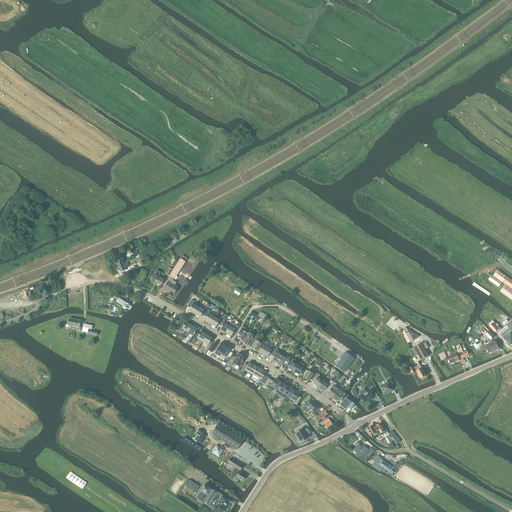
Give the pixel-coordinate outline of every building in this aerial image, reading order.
[(178,262),(175,267),(172,270),(169,275),(176,280),(177,277),(176,276),(185,262),(185,261),(180,259),(180,258),(179,259),(178,262)] [(121,261),(116,263),(117,266),(115,266),(117,271),(119,270),(119,271),(121,271),(122,272),(123,271),(123,270),(125,269),(124,268),(127,267),(127,265),(127,263),(125,262),(122,263),(121,261)] [(160,286),(164,279),(158,276),(160,272),(156,270),(150,281),(154,283),(154,282),(160,286)] [(493,276),(502,282),(511,289),(511,280),(497,270),(493,276)] [(502,282),(493,276),(492,275),(488,280),(499,287),(502,282)] [(171,280),(169,282),(168,281),(164,289),(168,291),(168,290),(174,293),(177,287),(174,285),(176,283),(172,280),(171,280)] [(511,289),(505,285),(500,292),(511,300),(511,289)] [(131,305),(118,297),(116,301),(128,309),(131,305)] [(194,314),(199,306),(196,304),(196,306),(193,304),(194,302),(192,300),(188,307),(190,308),(188,311),(194,314)] [(200,309),(201,307),(199,306),(194,314),(199,317),(201,315),(203,316),(207,309),(205,308),(203,310),(200,309)] [(208,310),(204,316),(206,318),(204,321),(210,324),(214,317),(209,314),(210,311),(208,310)] [(214,317),(210,324),(215,327),(217,324),(219,325),(223,319),(221,318),(219,320),(216,318),(217,317),(215,315),(214,317)] [(482,317),(486,323),(490,320),(485,315),(482,317)] [(223,319),(219,325),(221,327),(220,330),(225,333),(229,326),(224,323),(225,320),(223,319)] [(183,334),(185,335),(187,333),(191,326),(186,322),(184,325),(182,324),(178,330),(180,332),(182,329),(185,331),(183,334)] [(511,324),(510,322),(506,325),(509,328),(501,335),(509,346),(511,344),(511,324)] [(229,326),(225,333),(231,336),(232,333),(234,334),(238,328),(239,327),(231,323),(229,326)] [(495,332),(498,330),(492,323),(489,326),(495,332)] [(193,340),(197,333),(195,332),(197,329),(191,326),(187,333),(185,335),(188,337),(190,334),(192,336),(188,342),(191,344),(192,342),(193,340)] [(247,334),(244,332),(247,328),(243,326),(237,336),(238,337),(237,340),(242,343),(247,334)] [(480,329),(486,335),(491,340),(494,337),(484,326),(480,329)] [(400,330),(408,343),(420,337),(405,327),(400,330)] [(202,342),(206,335),(201,332),(199,334),(197,333),(193,340),(195,341),(197,338),(200,340),(198,342),(201,344),(202,342)] [(247,333),(247,334),(242,343),(241,343),(246,346),(249,342),(250,342),(253,336),(253,335),(249,333),(247,333)] [(206,335),(202,342),(207,345),(206,348),(208,349),(212,342),(210,341),(212,338),(206,335)] [(251,348),(257,352),(261,344),(255,341),(257,338),(255,336),(251,341),(254,343),(251,348)] [(485,346),(489,353),(495,350),(495,351),(499,349),(495,341),(492,342),(491,341),(488,343),(489,344),(485,346)] [(422,342),(411,349),(415,356),(418,355),(421,360),(429,356),(425,349),(428,348),(425,342),(422,343),(422,342)] [(481,342),(477,345),(475,343),(473,345),(477,351),(484,347),(481,342)] [(213,343),(208,350),(212,353),(216,345),(213,343)] [(216,351),(215,353),(218,356),(220,353),(226,357),(223,362),(226,364),(232,354),(229,352),(231,349),(221,343),(216,351)] [(262,344),(258,352),(267,358),(269,354),(271,356),(275,349),(273,348),(272,349),(262,344)] [(275,349),(271,356),(273,357),(271,360),(281,366),(283,363),(287,365),(291,358),(287,356),(285,358),(278,353),(279,352),(278,351),(275,349)] [(335,366),(344,373),(354,359),(345,352),(335,366)] [(447,358),(444,352),(439,355),(442,361),(447,358)] [(239,366),(245,357),(238,353),(235,358),(232,356),(227,364),(230,366),(233,362),(239,366)] [(459,360),(457,353),(448,357),(450,364),(459,360)] [(291,358),(287,365),(289,366),(288,369),(293,372),(299,362),(294,359),(293,360),(291,358)] [(253,375),(257,367),(249,362),(247,365),(245,363),(241,370),(243,372),(245,370),(253,375)] [(299,362),(293,372),(299,375),(300,373),(302,374),(306,367),(304,366),(304,365),(299,362)] [(412,374),(416,371),(420,378),(426,375),(420,365),(417,366),(413,368),(412,366),(409,368),(412,374)] [(257,367),(253,375),(261,379),(259,381),(265,384),(268,379),(269,378),(264,375),(265,372),(257,367)] [(307,371),(303,378),(309,381),(310,378),(312,380),(313,380),(317,374),(314,372),(313,374),(307,371)] [(317,374),(313,380),(315,381),(313,384),(318,387),(323,381),(318,377),(319,376),(319,375),(317,374)] [(381,387),(385,394),(393,390),(390,385),(393,384),(390,378),(386,380),(388,383),(381,387)] [(265,384),(264,385),(265,386),(268,388),(270,389),(278,393),(284,384),(275,379),(274,382),(271,380),(268,379),(265,384)] [(323,381),(318,387),(323,391),(325,389),(327,390),(333,382),(331,380),(328,385),(323,381)] [(333,382),(327,390),(329,392),(327,394),(332,398),(339,388),(335,385),(336,384),(333,382)] [(278,393),(277,394),(285,398),(286,396),(287,396),(291,388),(284,384),(278,393)] [(291,388),(287,396),(295,401),(294,403),(296,405),(300,398),(298,396),(300,393),(291,388)] [(339,388),(332,398),(337,402),(339,399),(341,401),(345,395),(343,393),(344,392),(339,388)] [(364,403),(370,400),(370,401),(374,398),(372,395),(375,393),(373,388),(369,390),(370,391),(360,396),(364,403)] [(343,402),(340,406),(345,410),(347,408),(350,410),(354,404),(351,402),(353,400),(345,395),(341,401),(343,402)] [(304,406),(302,409),(306,413),(309,410),(313,414),(319,408),(314,404),(313,405),(311,403),(311,404),(308,401),(304,406)] [(316,418),(319,423),(323,421),(323,422),(327,429),(333,426),(328,419),(327,419),(326,418),(329,417),(326,412),(316,418)] [(211,434),(236,450),(243,440),(218,423),(211,434)] [(375,434),(375,435),(377,434),(378,435),(380,434),(382,436),(386,433),(380,423),(374,427),(373,426),(368,429),(372,436),(375,434)] [(301,429),(295,433),(300,442),(304,440),(307,439),(305,436),(307,435),(310,434),(309,431),(307,428),(302,431),(301,429)] [(401,441),(392,430),(388,434),(397,444),(401,441)] [(185,436),(182,441),(200,453),(202,448),(185,436)] [(219,457),(224,449),(216,445),(212,452),(219,457)] [(362,447),(359,445),(353,450),(357,454),(358,453),(363,458),(367,453),(370,456),(374,452),(370,448),(368,450),(365,447),(363,446),(362,447)] [(374,462),(386,471),(394,476),(398,471),(392,467),(383,461),(381,460),(382,459),(378,456),(374,461),(374,462)] [(246,476),(239,472),(240,471),(243,466),(230,458),(227,463),(235,468),(230,475),(235,478),(236,477),(242,481),(246,476)] [(375,463),(372,466),(380,472),(381,471),(385,473),(386,471),(375,463)] [(82,489),(86,483),(70,472),(66,478),(82,489)] [(199,487),(192,482),(188,487),(195,492),(199,487)] [(200,491),(195,498),(201,502),(208,507),(210,504),(215,507),(217,504),(223,508),(228,500),(210,488),(210,489),(204,484),(200,491)]
